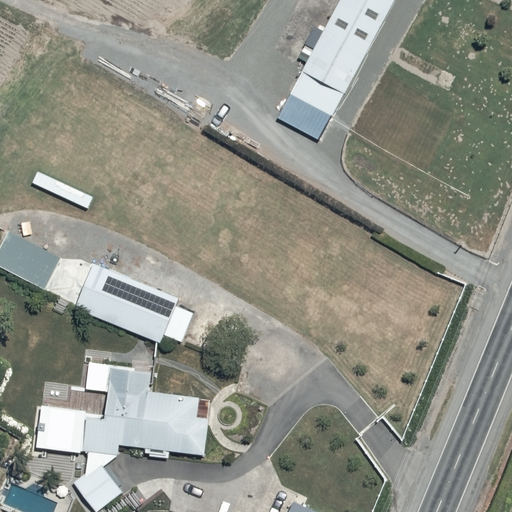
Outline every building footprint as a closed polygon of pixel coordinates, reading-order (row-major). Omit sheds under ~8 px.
[(397,0),(343,0),(327,29),(317,24),(299,56),(310,62),(293,93),(335,115),(397,0)] [(223,98),(204,86),(152,55),(136,82),(187,114),(207,125),(223,98)] [(65,257),(13,229),(0,254),(0,265),(47,291),(65,257)] [(195,312),(177,306),(181,296),(97,263),(78,309),(163,342),(167,334),(184,341),(195,312)] [(146,445),(146,449),(170,452),(170,449),(209,453),(212,417),(201,416),(203,395),(152,390),(154,369),(114,365),(110,415),(90,414),(88,438),(87,450),(121,453),(122,443),(146,445)] [(125,491),(105,462),(78,480),(98,510),(125,491)] [(327,511),(298,498),(291,511),(327,511)]
